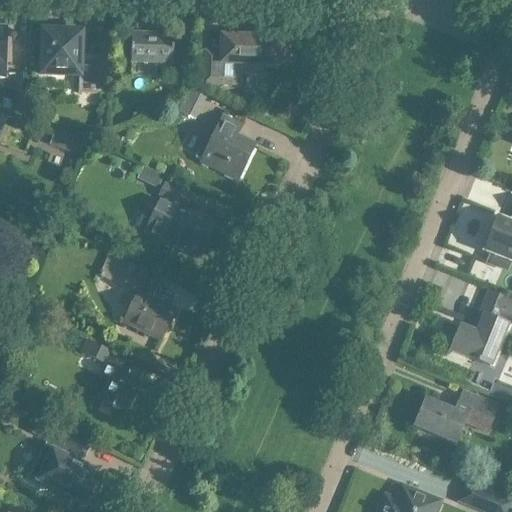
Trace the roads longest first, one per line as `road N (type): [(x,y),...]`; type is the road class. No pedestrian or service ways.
road 1 (residential): [(145,511),(392,0)]
road 2 (residential): [(509,38),(317,511)]
